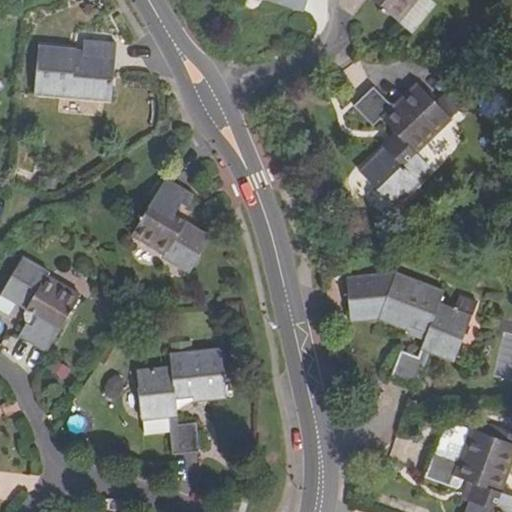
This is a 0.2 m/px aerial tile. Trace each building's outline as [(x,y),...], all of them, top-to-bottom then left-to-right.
[(260,0),(301,13),(305,0),(260,0)] [(368,0),(397,24),(417,0),(368,0)] [(74,50),(39,48),(35,97),(110,103),(116,47),(84,44),(83,62),(73,61),(74,50)] [(392,109),(373,90),(355,109),(372,127),(381,120),(398,137),(361,174),(394,208),(419,183),(417,181),(429,168),(416,155),(461,109),(444,92),(434,101),(416,84),(392,109)] [(164,181),(131,235),(163,255),(162,259),(188,274),(210,238),(173,215),(180,205),(187,208),(192,197),(164,181)] [(50,275),(23,260),(2,295),(37,316),(30,328),(26,325),(19,337),(46,353),(78,297),(49,279),(50,275)] [(350,323),(379,321),(409,332),(411,326),(429,332),(419,359),(401,352),(391,377),(415,387),(429,353),(453,362),(471,317),(440,304),(444,292),(396,274),(346,280),(350,323)] [(220,350),(169,357),(170,370),(137,373),(142,421),(167,418),(172,455),(198,452),(195,424),(177,426),(175,401),(192,398),(193,403),(224,399),(220,350)] [(60,383),(68,370),(49,359),(41,372),(60,383)] [(511,457),(511,443),(471,430),(459,463),(434,454),(426,477),(448,485),(452,477),(476,485),(465,511),(511,511),(511,495),(500,491),(511,457)]
